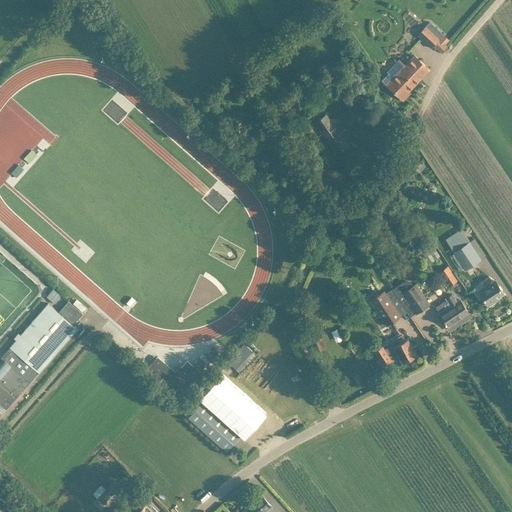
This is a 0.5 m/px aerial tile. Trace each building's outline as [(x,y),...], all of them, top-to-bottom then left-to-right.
[(439,38),(426,26),(418,34),(431,47),(439,38)] [(356,60),(360,58),(354,47),(350,49),(356,60)] [(386,84),(394,92),(402,99),(420,79),(419,77),(428,68),(420,61),(414,55),(400,70),(395,66),(382,80),(386,84)] [(280,81),(267,91),(274,101),(287,90),(280,81)] [(366,121),(360,112),(348,94),(338,101),(345,111),(330,122),(326,115),(316,122),(331,143),(336,152),(346,145),(337,131),(346,125),(348,124),(348,123),(351,121),(356,127),(366,121)] [(239,119),(248,114),(243,106),(234,112),(239,119)] [(33,147),(26,155),(32,160),(39,151),(33,147)] [(25,175),(31,165),(25,161),(18,171),(25,175)] [(430,162),(421,170),(427,176),(435,169),(430,162)] [(465,269),(481,258),(486,255),(475,238),(469,241),(460,228),(445,239),(465,269)] [(81,253),(94,258),(97,249),(84,244),(81,253)] [(408,266),(400,271),(404,277),(412,271),(408,266)] [(455,276),(448,280),(451,285),(458,280),(455,276)] [(478,290),(480,292),(482,296),(488,305),(494,300),(494,299),(503,292),(495,280),(489,276),(481,281),(484,285),(478,290)] [(402,292),(416,312),(429,303),(415,283),(413,285),(411,282),(409,280),(406,280),(403,281),(393,288),(397,295),(402,292)] [(386,325),(407,311),(397,295),(393,288),(385,293),(384,290),(370,299),(386,325)] [(55,303),(61,296),(53,289),(47,296),(55,303)] [(435,306),(439,312),(439,313),(443,319),(445,321),(444,322),(445,324),(446,323),(448,327),(462,318),(464,320),(471,316),(459,299),(457,301),(452,294),(446,298),(447,298),(435,306)] [(75,321),(82,313),(68,300),(61,308),(75,321)] [(4,360),(0,364),(0,403),(6,409),(16,397),(26,386),(35,375),(38,372),(76,329),(72,325),(64,319),(58,313),(51,307),(47,303),(15,340),(9,346),(10,347),(1,357),(4,360)] [(398,353),(402,361),(416,354),(407,338),(394,345),(393,343),(384,349),(382,345),(374,350),(383,365),(391,360),(390,357),(398,353)] [(320,340),(313,343),(316,351),(323,349),(320,340)] [(178,397),(200,371),(206,365),(199,359),(193,365),(187,360),(176,372),(158,356),(146,369),(178,397)] [(226,388),(229,385),(223,378),(219,381),(226,388)] [(202,400),(188,417),(226,450),(240,434),(202,400)] [(114,480),(97,498),(104,504),(121,486),(114,480)] [(144,492),(136,484),(130,489),(139,497),(144,492)] [(247,510),(244,509),(240,511),(267,511),(273,507),(262,496),(247,510)] [(138,511),(153,511),(142,500),(135,506),(140,511),(138,511)]
